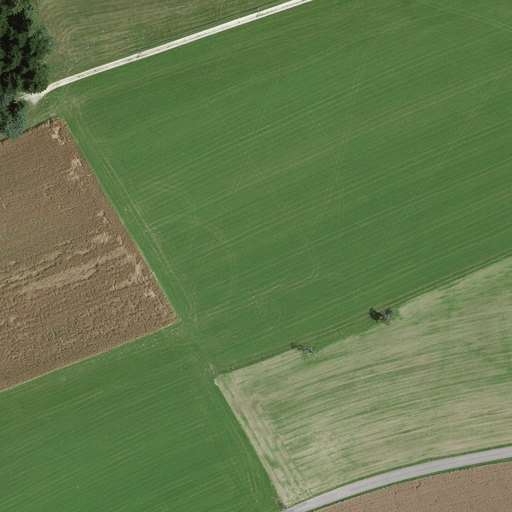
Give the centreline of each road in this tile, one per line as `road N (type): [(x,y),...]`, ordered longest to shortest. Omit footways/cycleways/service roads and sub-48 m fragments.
road 1 (track): [(215,373),(511,250)]
road 2 (track): [(33,97),(312,0)]
road 3 (unclassified): [(511,455),(391,480),(298,511)]
